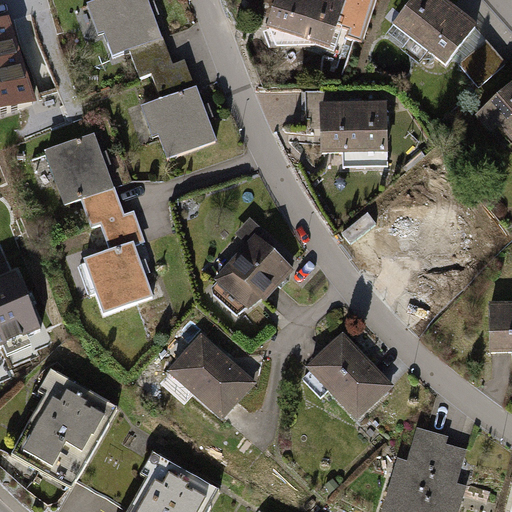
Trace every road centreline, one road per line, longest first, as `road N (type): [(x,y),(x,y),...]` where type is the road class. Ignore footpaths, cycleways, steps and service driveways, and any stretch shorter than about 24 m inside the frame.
road 1 (residential): [(511,443),(492,435),(368,315),(285,190),(250,120),(210,0)]
road 2 (unknown): [(263,146),(131,199)]
